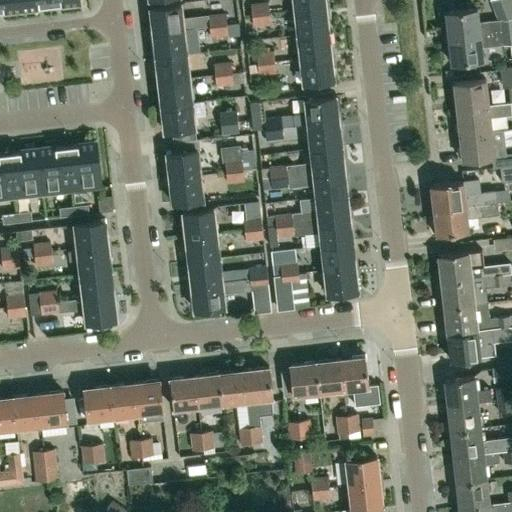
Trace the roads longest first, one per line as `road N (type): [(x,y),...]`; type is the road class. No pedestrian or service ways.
road 1 (residential): [(399,312),(362,0)]
road 2 (residential): [(399,312),(151,341)]
road 3 (residential): [(151,341),(124,110)]
road 4 (residential): [(419,511),(399,312)]
road 5 (residential): [(151,341),(0,359)]
road 6 (residential): [(124,110),(0,124)]
